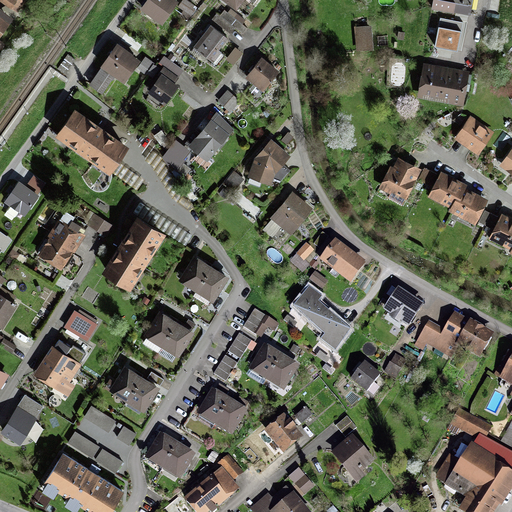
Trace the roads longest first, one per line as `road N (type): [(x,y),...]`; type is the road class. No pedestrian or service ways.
road 1 (residential): [(281,0),(302,152),(336,217),(379,255),(511,334)]
road 2 (residential): [(128,511),(139,491),(136,450),(238,281),(128,152)]
road 3 (residential): [(131,0),(0,183)]
road 4 (residential): [(98,243),(0,405)]
